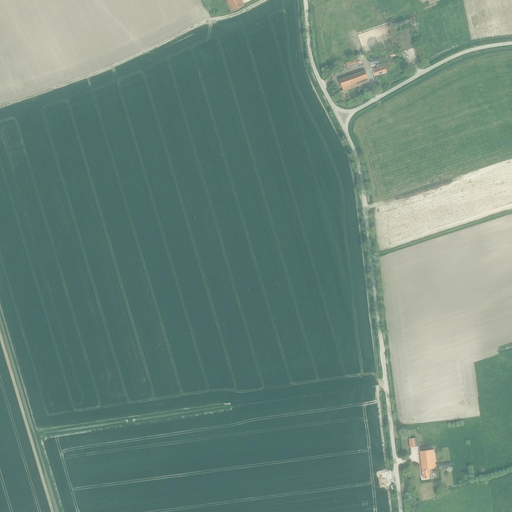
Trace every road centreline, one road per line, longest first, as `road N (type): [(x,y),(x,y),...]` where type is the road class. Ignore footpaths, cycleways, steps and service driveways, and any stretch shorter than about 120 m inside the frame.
road 1 (unclassified): [(401,511),(361,177),(345,131)]
road 2 (track): [(0,104),(264,0)]
road 3 (unclassified): [(354,110),(453,56),(511,43)]
